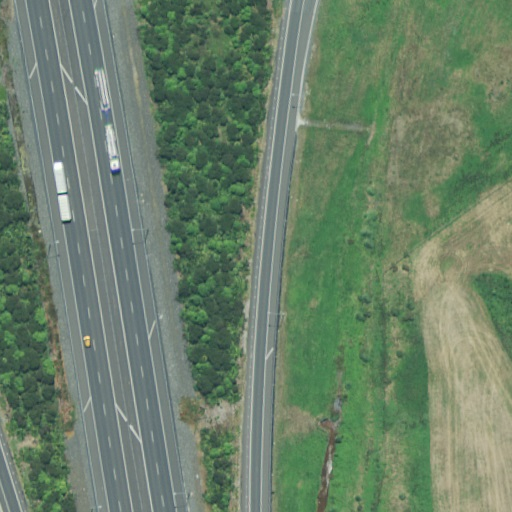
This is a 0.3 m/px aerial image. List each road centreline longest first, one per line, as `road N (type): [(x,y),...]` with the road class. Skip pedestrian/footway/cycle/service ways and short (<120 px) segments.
road 1 (motorway): [(127,511),(39,0)]
road 2 (motorway): [(79,0),(165,511)]
road 3 (motorway): [(300,0),(272,195),(255,511)]
